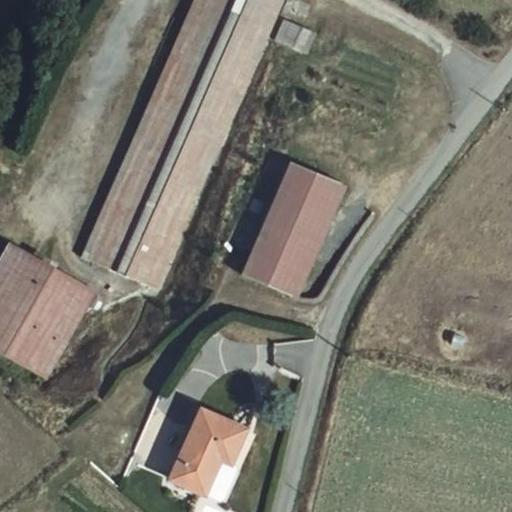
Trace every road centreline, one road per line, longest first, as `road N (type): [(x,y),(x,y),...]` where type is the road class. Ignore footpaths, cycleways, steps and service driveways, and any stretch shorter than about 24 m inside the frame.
road 1 (unclassified): [(511,67),(330,317),(284,511)]
road 2 (unknown): [(504,77),(345,0)]
